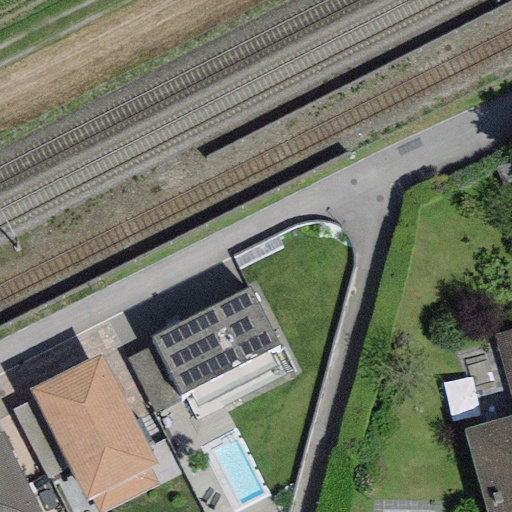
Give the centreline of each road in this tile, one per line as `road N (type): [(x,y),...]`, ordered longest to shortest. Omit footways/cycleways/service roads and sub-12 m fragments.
road 1 (residential): [(384,178),(0,367)]
road 2 (residential): [(384,178),(370,285),(308,511)]
road 3 (residential): [(511,116),(384,178)]
road 4 (track): [(0,60),(115,0)]
